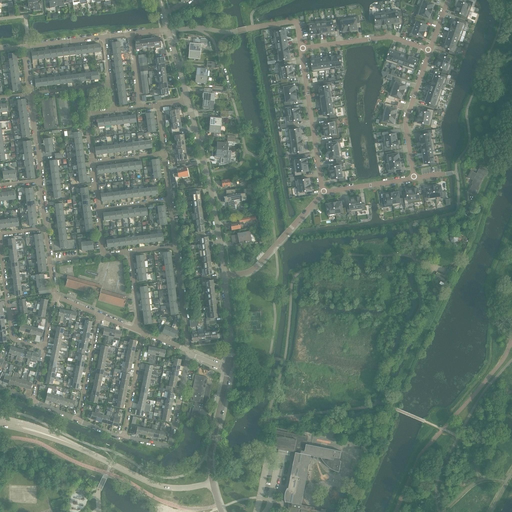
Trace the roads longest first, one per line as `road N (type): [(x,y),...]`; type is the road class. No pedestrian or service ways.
road 1 (unclassified): [(32,431),(159,486),(213,483)]
road 2 (residential): [(224,275),(187,101)]
road 3 (residential): [(300,49),(322,194)]
road 4 (residential): [(429,51),(404,122),(412,179)]
road 5 (residential): [(300,49),(389,36),(429,51)]
road 6 (residential): [(44,347),(12,338),(0,240)]
road 7 (residential): [(224,275),(252,269),(322,194)]
